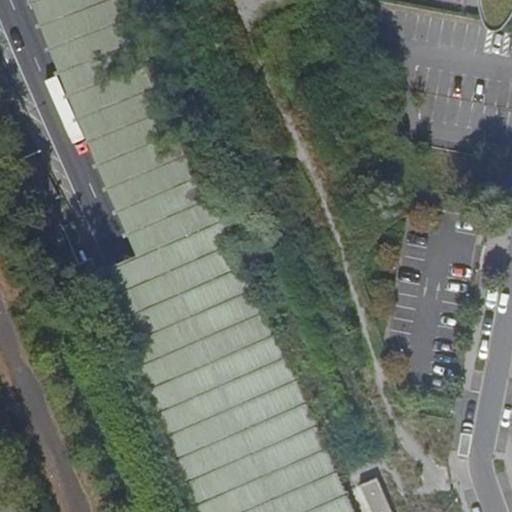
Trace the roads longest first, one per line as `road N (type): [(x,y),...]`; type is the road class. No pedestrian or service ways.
road 1 (motorway): [(330,511),(103,0)]
road 2 (motorway): [(10,0),(230,511)]
road 3 (residential): [(494,511),(481,462),(508,291)]
